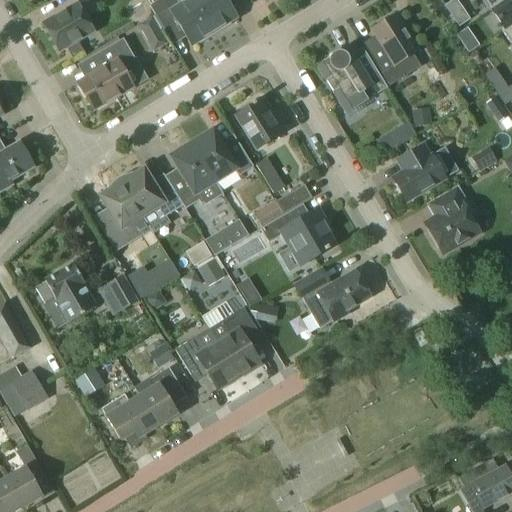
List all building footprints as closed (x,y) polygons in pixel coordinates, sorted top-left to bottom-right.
[(200,46),(215,36),(192,0),(191,0),(180,7),(175,0),(161,0),(149,7),(165,33),(178,25),(191,47),(198,43),(200,46)] [(192,0),(215,36),(231,26),(229,24),(236,19),(223,0),(192,0)] [(455,0),(445,7),(459,27),(469,20),(455,0)] [(483,0),(492,12),(509,0),(483,0)] [(511,0),(509,0),(492,12),(504,29),(504,30),(511,24),(511,0)] [(93,34),(77,6),(43,26),(59,54),(93,34)] [(375,43),(365,49),(382,76),(383,75),(389,86),(402,79),(403,80),(407,77),(407,76),(421,68),(414,56),(418,54),(396,17),(372,31),(376,38),(375,43)] [(152,18),(138,27),(153,52),(167,44),(152,18)] [(504,29),(501,31),(511,45),(511,44),(511,24),(504,30),(504,29)] [(475,40),(464,48),(468,54),(479,47),(475,40)] [(99,73),(77,86),(93,113),(133,90),(147,82),(136,63),(123,41),(91,59),(99,73)] [(352,56),(346,47),(342,50),(340,57),(337,57),(333,59),(333,62),(330,61),(317,69),(341,107),(358,96),(363,105),(387,90),(363,50),(352,56)] [(494,71),(484,77),(504,107),(511,101),(511,86),(507,90),(494,71)] [(495,98),(486,104),(495,116),(503,111),(495,98)] [(255,106),(254,103),(241,112),(239,116),(236,118),(257,152),(283,136),(269,114),(267,116),(259,103),(255,106)] [(432,126),(430,109),(412,111),(414,128),(432,126)] [(409,125),(375,136),(380,150),(414,139),(409,125)] [(214,184),(215,184),(234,172),(238,179),(253,169),(236,143),(225,150),(221,149),(212,134),(192,146),(214,184)] [(0,193),(11,187),(9,183),(33,169),(19,145),(0,155),(0,193)] [(180,178),(168,185),(183,208),(185,211),(200,202),(201,205),(203,204),(205,206),(222,196),(215,184),(214,184),(192,146),(171,159),(181,174),(180,178)] [(445,148),(429,157),(423,148),(397,163),(404,174),(392,180),(406,204),(445,181),(445,180),(459,172),(445,148)] [(267,159),(256,164),(270,194),(282,189),(267,159)] [(183,208),(168,185),(167,183),(155,190),(144,171),(135,177),(132,173),(118,178),(118,179),(143,219),(153,212),(160,222),(183,208)] [(132,226),(143,219),(118,179),(107,188),(110,192),(99,198),(113,221),(99,229),(115,255),(140,239),(132,226)] [(304,187),(274,204),(282,217),(312,200),(304,187)] [(474,215),(458,188),(426,207),(434,220),(424,226),(442,257),(479,235),(469,217),(474,215)] [(262,229),(282,217),(274,204),(254,216),(262,229)] [(331,234),(318,211),(292,227),(286,216),(260,231),(268,245),(282,237),(300,268),(335,248),(328,236),(331,234)] [(220,233),(204,243),(213,258),(248,237),(238,222),(224,231),(225,233),(222,235),(220,233)] [(211,257),(203,242),(191,249),(199,263),(211,257)] [(225,278),(214,260),(197,270),(208,288),(225,278)] [(84,286),(74,267),(45,284),(46,284),(35,290),(45,308),(55,302),(68,325),(95,310),(82,287),(84,286)] [(143,268),(127,278),(141,301),(157,291),(147,274),(143,268)] [(322,272),(294,288),(311,317),(319,331),(333,323),(347,315),(346,313),(369,299),(355,274),(329,289),(327,285),(329,284),(322,272)] [(138,304),(123,276),(98,290),(112,317),(138,304)] [(0,366),(28,351),(3,306),(0,308),(0,366)] [(209,332),(238,379),(260,366),(247,345),(259,337),(243,311),(222,323),(209,332)] [(238,379),(209,332),(175,352),(190,377),(203,370),(217,392),(238,379)] [(174,360),(164,345),(148,355),(158,370),(174,360)] [(104,387),(94,370),(75,382),(84,398),(104,387)] [(139,398),(158,429),(177,417),(171,408),(186,399),(168,370),(150,381),(149,379),(134,389),(140,398),(139,398)] [(22,378),(0,391),(0,394),(15,418),(27,410),(28,412),(47,400),(30,373),(22,378)] [(158,429),(139,398),(126,407),(121,399),(105,409),(123,439),(134,432),(139,440),(158,429)] [(23,470),(4,481),(20,510),(40,499),(26,476),(37,469),(25,449),(14,455),(23,470)] [(511,494),(511,482),(505,469),(485,479),(479,469),(458,481),(463,490),(460,492),(470,511),(483,511),(484,510),(511,494)] [(0,511),(16,511),(20,510),(4,481),(0,482),(0,511)]
